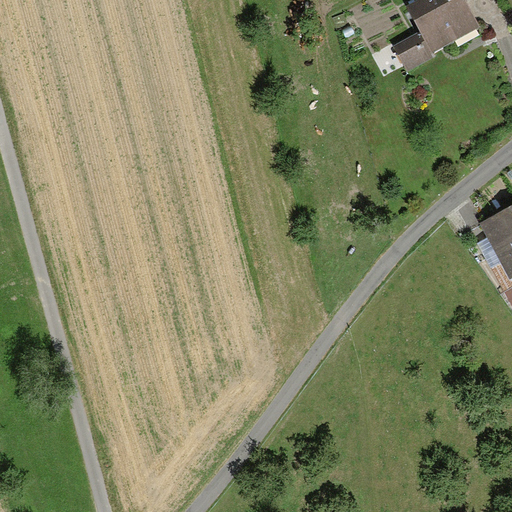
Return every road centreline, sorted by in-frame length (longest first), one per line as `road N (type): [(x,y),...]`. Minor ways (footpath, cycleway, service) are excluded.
road 1 (unclassified): [(191,511),(417,231),(511,152)]
road 2 (track): [(104,511),(0,123)]
